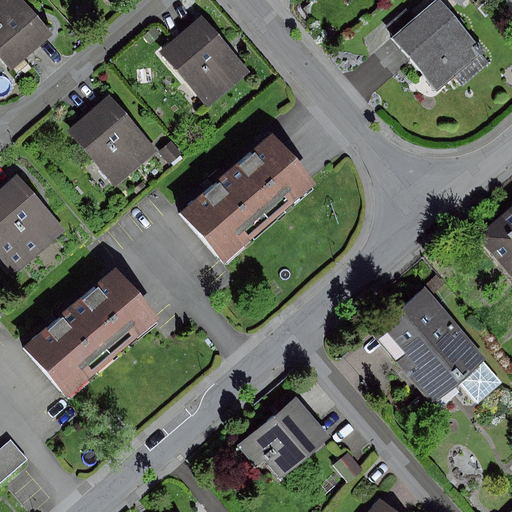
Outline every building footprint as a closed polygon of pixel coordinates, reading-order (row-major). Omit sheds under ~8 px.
[(55,35),(22,0),(0,0),(0,53),(16,71),(55,35)] [(439,0),(438,0),(393,38),(438,90),(483,51),(439,0)] [(204,18),(162,56),(211,110),(253,72),(204,18)] [(113,95),(65,135),(88,165),(96,160),(115,184),(156,153),(113,95)] [(220,265),(306,188),(263,140),(176,217),(220,265)] [(68,234),(20,178),(0,194),(0,256),(17,277),(68,234)] [(511,214),(480,240),(511,279),(511,214)] [(110,278),(18,354),(58,403),(151,327),(110,278)] [(488,363),(427,292),(374,338),(437,409),(460,389),(479,410),(506,387),(486,364),(488,363)] [(333,443),(299,402),(243,448),(277,488),(333,443)] [(0,447),(0,480),(28,457),(11,438),(0,447)] [(348,453),(334,465),(346,480),(360,468),(348,453)]
